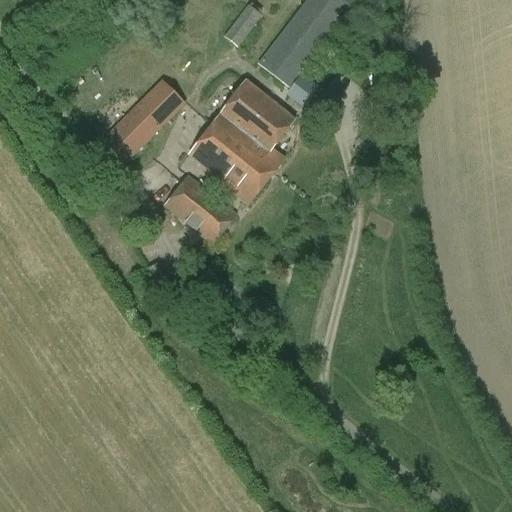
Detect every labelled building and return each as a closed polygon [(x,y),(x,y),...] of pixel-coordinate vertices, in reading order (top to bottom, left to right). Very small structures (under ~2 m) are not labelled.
[(315,88),(299,76),(357,0),(306,0),(257,66),(292,94),(304,102),(315,88)] [(237,49),(249,33),(253,36),(258,30),(254,27),(262,17),(247,6),(233,25),(219,15),(215,20),(207,14),(202,21),(211,28),(213,26),(225,34),(222,38),(237,49)] [(137,106),(131,111),(99,144),(122,168),(161,130),(160,129),(184,104),(160,83),(137,106)] [(245,83),(216,119),(279,168),(284,161),(271,151),(294,121),(245,83)] [(279,168),(216,119),(188,156),(197,162),(190,171),(203,182),(210,173),(234,192),(231,196),(247,208),(279,168)] [(237,217),(188,178),(162,208),(212,248),(237,217)]
